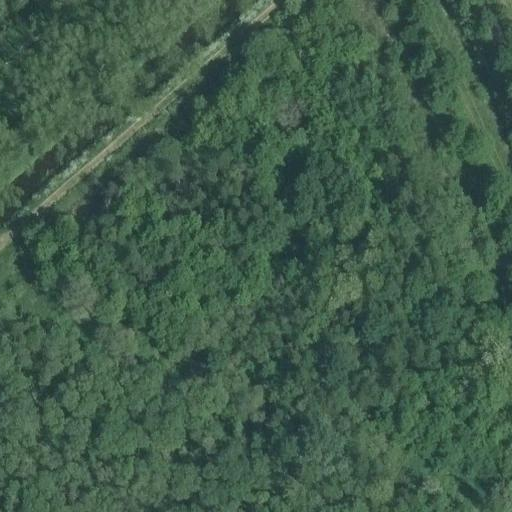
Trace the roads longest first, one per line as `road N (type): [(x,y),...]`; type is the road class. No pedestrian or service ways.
road 1 (track): [(290,0),(10,242)]
road 2 (track): [(511,200),(420,0)]
